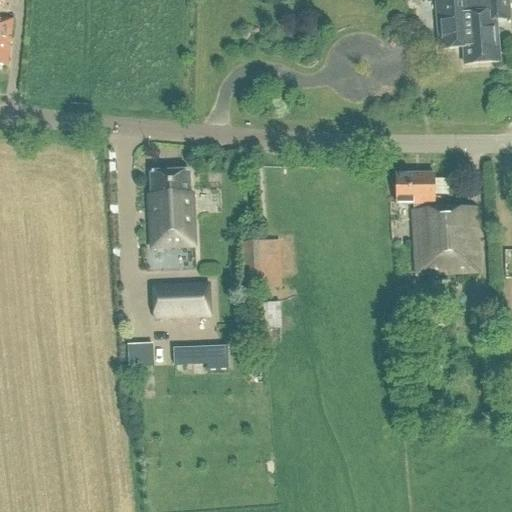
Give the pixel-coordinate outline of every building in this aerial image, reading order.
[(462,50),(464,67),(499,64),(496,21),(509,20),(507,0),(434,0),(439,52),(462,50)] [(12,21),(0,19),(0,66),(7,68),(12,21)] [(188,173),(149,176),(151,199),(148,199),(151,252),(195,249),(192,196),(189,196),(188,173)] [(412,214),(414,257),(415,278),(478,275),(475,211),(438,213),(438,200),(434,200),(434,177),(396,177),(396,206),(414,206),(414,214),(412,214)] [(390,225),(391,247),(410,246),(409,224),(390,225)] [(242,244),(244,292),(281,290),(278,242),(242,244)] [(210,318),(208,286),(154,290),(156,322),(210,318)] [(281,329),(280,305),(261,306),(263,330),(281,329)] [(414,334),(416,347),(424,346),(422,334),(423,333),(423,321),(415,322),(415,334),(414,334)] [(229,350),(172,351),(173,368),(229,366),(229,350)] [(430,374),(442,373),(441,363),(429,364),(430,374)]
